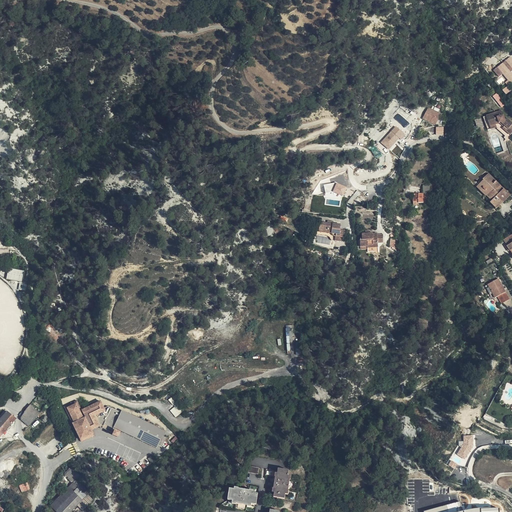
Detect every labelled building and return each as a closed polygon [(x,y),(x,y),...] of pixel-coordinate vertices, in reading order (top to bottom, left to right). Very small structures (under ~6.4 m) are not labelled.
[(503,73),(510,83),(511,81),(511,72),(511,71),(511,69),(511,57),(511,56),(493,70),(499,77),(503,73)] [(507,86),(502,90),(506,94),(510,90),(507,86)] [(507,103),(498,93),(497,94),(506,105),(507,104),(507,103)] [(506,105),(497,94),(494,97),(503,107),(506,105)] [(438,114),(431,111),(428,109),(423,119),(435,126),(441,115),(438,114)] [(502,112),(487,117),(491,130),(497,128),(495,125),(501,124),(505,127),(503,129),(507,133),(511,135),(511,133),(511,123),(507,120),(506,121),(504,117),(502,112)] [(487,128),(484,118),(475,121),(479,131),(487,128)] [(495,125),(497,128),(505,135),(507,133),(503,129),(505,127),(501,124),(495,125)] [(389,150),(405,134),(396,126),(380,142),(389,150)] [(493,200),(490,204),(496,209),(510,196),(489,174),(483,180),(484,181),(481,184),(484,188),(482,189),(484,192),(483,194),(486,197),(488,195),(491,198),(493,200)] [(324,185),(326,193),(336,192),(335,183),(324,185)] [(333,193),(344,195),(347,186),(336,183),(333,193)] [(426,204),(426,197),(423,197),(423,195),(413,194),(413,203),(418,203),(426,204)] [(318,223),(317,235),(332,237),(332,241),(344,242),(346,232),(341,231),(341,226),(333,225),(327,224),(318,223)] [(377,234),(370,235),(366,235),(362,235),(362,241),(360,241),(361,248),(368,247),(368,249),(378,248),(378,244),(383,244),(383,235),(377,236),(377,234)] [(23,282),(24,271),(9,268),(7,279),(23,282)] [(499,280),(486,287),(493,299),(497,297),(500,303),(509,299),(499,280)] [(77,399),(64,405),(81,442),(95,436),(93,430),(100,427),(113,433),(112,436),(117,438),(122,431),(157,447),(166,431),(122,410),(121,412),(109,406),(105,407),(101,400),(82,409),(77,399)] [(31,405),(36,410),(40,404),(35,400),(31,405)] [(20,419),(28,426),(40,413),(36,410),(31,405),(27,409),(25,411),(20,419)] [(170,410),(175,417),(182,412),(177,405),(170,410)] [(0,437),(15,419),(7,412),(0,419),(0,437)] [(456,454),(464,459),(475,439),(467,434),(456,454)] [(76,480),(80,476),(73,469),(67,476),(74,483),(76,480)] [(288,479),(288,476),(289,471),(283,470),(283,472),(278,471),(266,469),(265,476),(275,477),(274,483),(274,486),(272,485),(271,488),(273,488),(275,489),(274,493),(274,497),(284,499),(285,494),(286,491),(288,491),(290,480),(288,479)] [(82,501),(89,493),(77,481),(76,480),(74,483),(69,488),(82,501)] [(71,511),(82,501),(69,488),(51,506),(52,508),(56,511),(71,511)] [(238,491),(234,490),(230,489),(228,500),(232,501),(236,502),(236,504),(247,505),(247,503),(252,504),(256,505),(258,493),(253,493),(249,492),(250,490),(250,488),(248,488),(247,490),(244,490),(238,489),(238,491)] [(499,511),(500,507),(480,507),(462,510),(460,501),(424,511),(499,511)]
